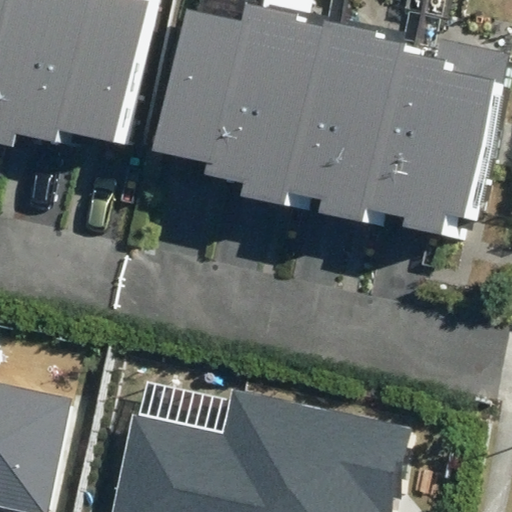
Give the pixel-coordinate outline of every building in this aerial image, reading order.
[(75,133),(105,0),(8,0),(0,39),(0,145),(13,149),(17,132),(73,144),(75,133)] [(0,0),(0,39),(8,0),(0,0)] [(158,3),(139,0),(105,0),(75,133),(129,145),(158,3)] [(263,0),(245,0),(241,19),(208,161),(205,174),(243,182),(240,196),(296,209),(299,195),(339,17),(263,0)] [(208,161),(241,19),(185,6),(152,148),(208,161)] [(425,36),(339,17),(299,195),(322,200),(319,212),(382,226),(385,213),(420,56),(425,36)] [(436,60),(420,56),(385,213),(402,217),(400,227),(468,241),(509,53),(441,38),(436,60)] [(0,507),(22,511),(50,511),(75,397),(0,381),(0,507)] [(133,413),(110,511),(396,511),(415,427),(232,387),(222,433),(133,413)]
